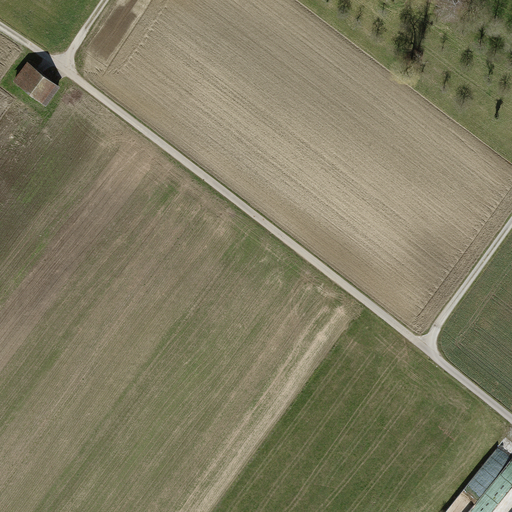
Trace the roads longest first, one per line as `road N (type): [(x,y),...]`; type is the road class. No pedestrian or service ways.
road 1 (track): [(0,23),(511,415)]
road 2 (track): [(422,347),(511,222)]
